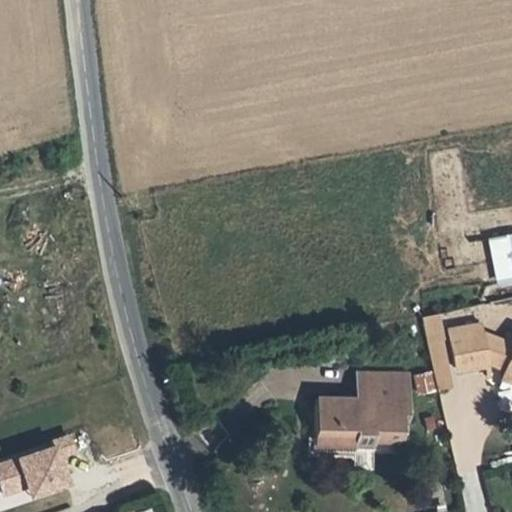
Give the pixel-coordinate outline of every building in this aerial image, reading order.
[(511,280),(511,231),(480,236),(483,254),(489,253),(494,283),(511,280)] [(487,383),(511,392),(511,331),(505,345),(472,332),(473,327),(441,333),(447,369),(479,364),(490,368),(487,383)] [(417,396),(435,391),(430,371),(412,376),(417,396)] [(344,453),(367,457),(369,450),(390,453),(393,434),(403,436),(412,384),(359,373),(354,394),(315,387),(307,439),(327,442),(328,436),(347,440),(346,446),(344,453)] [(67,439),(0,459),(0,507),(1,509),(81,484),(67,439)]
